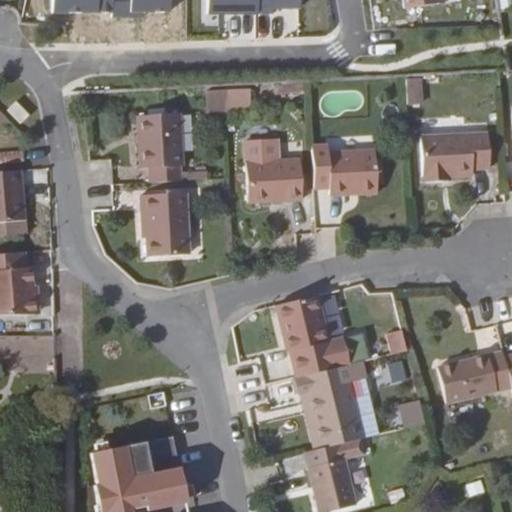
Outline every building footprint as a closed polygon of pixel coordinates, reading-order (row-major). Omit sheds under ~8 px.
[(80,31),(62,32),(64,52),(81,51),(80,31)] [(410,105),(423,106),(422,80),(409,80),(410,105)] [(208,89),(208,110),(253,110),(252,88),(208,89)] [(16,101),(7,112),(23,125),(32,113),(16,101)] [(137,170),(146,171),(146,186),(180,184),(180,168),(183,169),(181,115),(137,114),(137,170)] [(454,126),(424,126),(424,143),(453,143),(454,126)] [(491,172),(489,142),(453,143),(424,143),(426,186),(444,186),(444,180),(475,180),(475,173),(491,172)] [(328,156),(328,150),(313,150),(315,190),(330,191),(330,199),(376,198),(375,155),(328,156)] [(250,205),(303,203),(301,163),(249,166),(250,205)] [(0,241),(36,238),(28,168),(0,171),(0,241)] [(150,258),(190,257),(187,195),(142,196),(143,227),(149,228),(150,258)] [(300,262),(338,258),(335,229),(296,233),(300,262)] [(40,268),(35,268),(34,253),(0,255),(0,314),(42,313),(46,307),(45,282),(40,283),(40,268)] [(375,321),(393,313),(386,297),(368,305),(375,321)] [(346,340),(329,344),(320,300),(278,309),(289,354),(294,353),(299,381),(351,367),(346,340)] [(404,329),(386,333),(391,354),(409,349),(404,329)] [(511,393),(505,365),(504,359),(444,373),(453,420),(511,407),(511,393)] [(364,380),(360,365),(351,367),(299,381),(296,381),(302,395),(312,394),(324,450),(346,445),(363,441),(360,429),(349,384),(364,380)] [(266,384),(271,402),(296,396),(292,378),(266,384)] [(369,424),(370,406),(364,380),(349,384),(360,429),(369,424)] [(324,450),(312,394),(302,395),(314,454),(324,450)] [(406,407),(412,430),(426,427),(420,404),(406,407)] [(145,511),(194,503),(182,439),(100,458),(106,487),(100,489),(105,511),(145,511)] [(324,450),(314,454),(306,456),(308,466),(318,511),(339,511),(354,508),(344,463),(350,462),(346,445),(324,450)]
